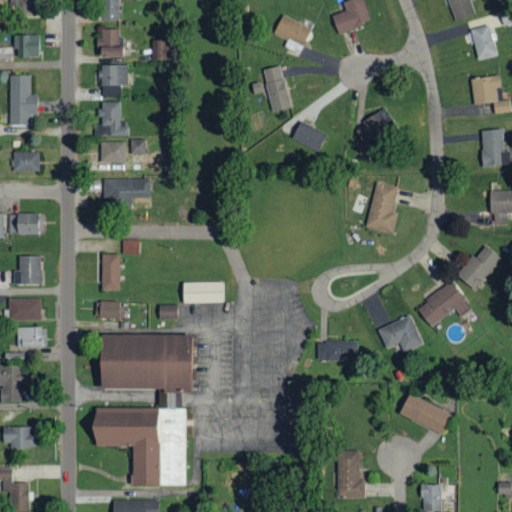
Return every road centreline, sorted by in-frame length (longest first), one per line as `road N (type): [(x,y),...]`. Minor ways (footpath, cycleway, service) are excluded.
road 1 (residential): [(69,511),(69,0)]
road 2 (residential): [(392,271),(340,306),(320,294),(320,283),(344,269),(392,271),(430,237),(437,205),(433,95),(404,0)]
